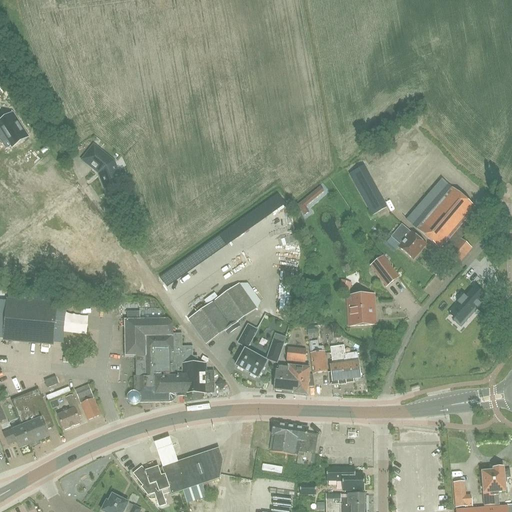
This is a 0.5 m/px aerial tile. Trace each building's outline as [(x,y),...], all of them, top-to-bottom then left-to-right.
[(7,124),(8,126),(3,129),(11,144),(16,141),(20,147),(21,149),(22,148),(27,145),(32,142),(37,139),(27,122),(25,123),(24,115),(10,122),(7,124)] [(106,193),(123,186),(114,162),(94,146),(82,160),(99,173),(106,193)] [(53,157),(48,149),(41,153),(46,161),(53,157)] [(385,170),(394,166),(393,162),(383,166),(385,170)] [(368,210),(383,202),(364,166),(349,175),(368,210)] [(55,168),(29,186),(44,209),(73,189),(67,180),(65,182),(55,168)] [(407,220),(417,229),(458,265),(472,249),(461,240),(483,214),(443,179),(407,220)] [(320,188),(299,206),(304,215),(308,213),(305,207),(324,191),(320,188)] [(104,229),(86,206),(52,232),(71,256),(104,229)] [(35,212),(6,236),(21,253),(49,229),(35,212)] [(414,261),(426,246),(411,233),(402,225),(391,238),(400,245),(398,248),(414,261)] [(243,276),(279,257),(271,242),(235,261),(243,276)] [(399,278),(383,257),(371,266),(387,287),(399,278)] [(342,292),(352,293),(354,283),(343,282),(342,292)] [(237,322),(256,308),(238,284),(188,320),(206,344),(225,331),(227,334),(239,326),(237,323),(237,322)] [(457,307),(451,313),(460,322),(466,315),(468,317),(474,310),(475,311),(475,310),(479,307),(477,306),(483,299),(472,290),(463,299),(462,298),(455,305),(457,307)] [(374,295),(347,297),(349,327),(376,325),(374,295)] [(52,345),(56,305),(7,301),(3,341),(52,345)] [(276,310),(287,313),(289,307),(278,303),(276,310)] [(59,323),(68,324),(68,315),(59,315),(59,323)] [(174,397),(174,394),(203,394),(203,374),(206,374),(206,367),(203,365),(198,365),(198,359),(193,359),(192,348),(182,348),(182,335),(173,335),(173,324),(167,319),(123,320),(124,358),(135,357),(136,377),(133,377),(133,394),(132,394),(131,395),(130,395),(129,396),(129,397),(128,398),(128,399),(128,400),(129,401),(129,402),(129,403),(130,403),(131,404),(132,404),(133,404),(134,404),(135,404),(136,404),(137,403),(138,403),(138,402),(170,401),(171,401),(172,400),(173,399),(174,398),(174,397)] [(238,343),(246,348),(256,331),(247,326),(238,343)] [(276,363),(281,350),(283,343),(274,340),(267,360),(276,363)] [(345,383),(352,382),(352,379),(360,378),(358,363),(357,354),(345,355),(344,346),(330,348),(333,366),(331,366),(333,382),(334,384),(340,383),(340,384),(345,383)] [(306,351),(287,349),(286,362),(305,364),(306,351)] [(235,367),(257,379),(266,362),(259,358),(260,357),(253,353),(252,354),(244,350),(235,367)] [(324,353),(310,355),(313,374),(327,373),(324,353)] [(276,372),(274,391),(294,393),(294,394),(307,396),(307,387),(314,387),(312,376),(308,376),(309,370),(308,370),(308,366),(302,366),(302,369),(298,369),(298,367),(290,366),(289,369),(279,368),(278,372),(276,372)] [(47,388),(57,384),(55,378),(44,382),(47,388)] [(75,391),(87,421),(100,416),(88,386),(75,391)] [(30,445),(49,437),(46,430),(53,427),(38,391),(11,402),(17,415),(30,445)] [(63,431),(80,424),(77,417),(81,416),(73,396),(65,399),(70,411),(57,416),(63,431)] [(30,445),(17,415),(22,427),(15,430),(15,429),(3,434),(8,445),(16,442),(20,449),(30,445)] [(258,434),(255,434),(255,458),(261,458),(281,458),(281,459),(289,459),(294,459),(294,432),(291,432),(291,434),(284,434),(284,432),(281,432),(281,434),(277,434),(277,435),(273,435),(273,434),(269,434),(265,434),(265,435),(258,435),(258,434)] [(308,432),(308,454),(324,454),(324,449),(333,449),(335,449),(339,449),(341,449),(352,449),(352,457),(352,461),(362,461),(362,449),(364,449),(364,435),(356,435),(356,433),(350,433),(350,435),(341,435),(341,436),(333,436),(333,435),(323,435),(323,432),(308,432)] [(145,471),(154,494),(159,508),(166,505),(162,491),(169,489),(171,495),(182,491),(186,504),(206,497),(202,485),(219,479),(223,460),(219,449),(176,463),(174,456),(163,459),(161,464),(163,467),(159,469),(158,467),(145,471)] [(148,496),(149,495),(154,494),(145,471),(141,467),(133,473),(143,487),(145,493),(148,496)] [(364,476),(355,476),(355,469),(326,469),(326,481),(342,481),(342,491),(364,491),(364,485),(366,485),(366,477),(364,477),(364,476)] [(494,472),(483,473),(484,494),(485,507),(500,506),(499,493),(505,492),(504,479),(510,478),(510,471),(504,471),(504,469),(494,470),(494,472)] [(464,483),(454,484),(456,508),(472,506),(471,497),(465,497),(464,483)] [(315,486),(299,485),(299,495),(315,495),(315,486)] [(139,511),(141,510),(112,495),(109,502),(107,502),(102,511),(139,511)] [(363,511),(364,496),(348,496),(348,500),(341,500),(341,495),(326,495),(326,511),(363,511)]
